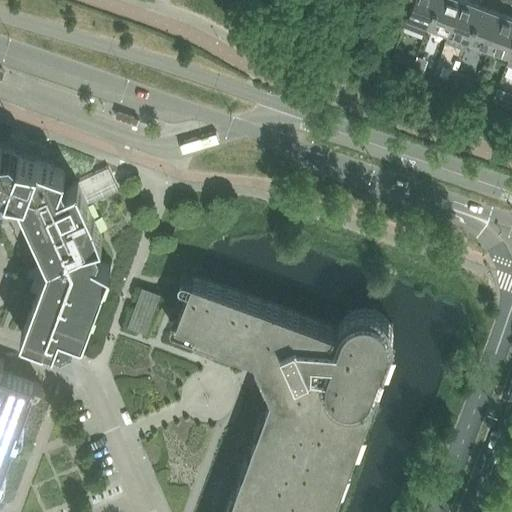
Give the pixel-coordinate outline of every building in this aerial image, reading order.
[(425,33),(429,24),(437,0),(413,0),(404,25),(425,33)] [(437,0),(429,24),(449,31),(460,0),(437,0)] [(460,0),(449,31),(469,39),(481,6),(465,0),(460,0)] [(469,39),(490,46),(502,14),(481,6),(469,39)] [(490,46),(510,54),(511,49),(511,17),(502,14),(490,46)] [(48,259),(20,333),(54,346),(55,343),(63,346),(73,341),(76,333),(84,336),(111,262),(96,256),(99,247),(95,239),(103,236),(78,181),(67,186),(63,177),(66,171),(0,146),(0,213),(6,216),(25,208),(48,259)] [(332,511),(392,344),(393,333),(387,317),(382,313),(372,308),(361,308),(355,309),(346,315),(342,320),(337,329),(200,279),(193,276),(176,324),(255,354),(272,390),(227,511),(332,511)] [(129,325),(145,331),(159,294),(143,288),(129,325)] [(4,360),(0,358),(0,489),(1,489),(5,484),(5,481),(3,475),(2,474),(14,441),(19,440),(22,437),(24,433),(23,429),(23,427),(20,424),(32,392),(36,391),(39,389),(41,387),(42,385),(1,370),(4,360)]
